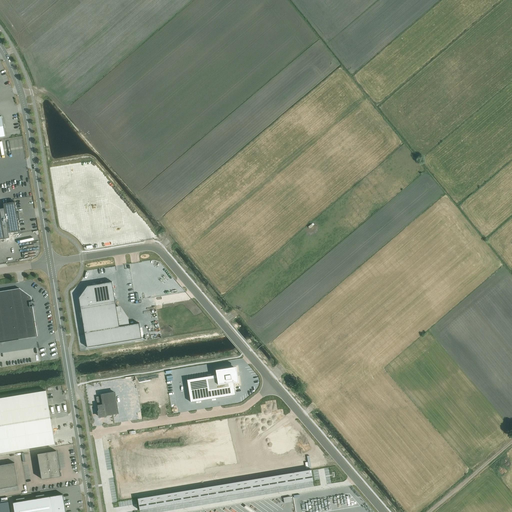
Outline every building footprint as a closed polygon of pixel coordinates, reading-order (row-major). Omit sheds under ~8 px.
[(17,212),(15,202),(4,204),(6,215),(2,215),(1,208),(0,208),(0,239),(5,238),(3,223),(7,222),(9,233),(20,231),(18,220),(20,220),(19,212),(17,212)] [(87,286),(79,298),(87,347),(142,338),(139,323),(129,325),(120,326),(116,307),(115,296),(114,293),(112,282),(102,283),(97,284),(92,285),(87,286)] [(0,342),(37,336),(31,297),(19,288),(0,291),(0,342)] [(239,382),(236,366),(216,370),(217,375),(187,380),(191,402),(236,395),(234,383),(239,382)] [(46,391),(0,398),(0,452),(55,444),(46,391)] [(116,391),(101,394),(101,396),(96,397),(98,410),(97,410),(99,418),(107,417),(106,416),(119,414),(116,391)] [(290,424),(110,454),(114,454),(117,477),(115,477),(119,501),(118,501),(311,469),(308,446),(293,449),(289,425),(291,424),(290,424)] [(60,476),(56,451),(38,454),(42,479),(60,476)] [(0,488),(18,485),(14,463),(0,465),(0,488)] [(312,469),(303,471),(305,483),(314,481),(312,469)] [(303,471),(294,472),(296,484),(305,483),(303,471)] [(294,472),(285,474),(287,486),(296,484),(294,472)] [(285,474),(277,475),(279,487),(287,486),(285,474)] [(277,475),(268,477),(270,488),(279,487),(277,475)] [(268,477),(259,478),(261,490),(270,488),(268,477)] [(259,478),(251,479),(253,491),(261,490),(259,478)] [(251,479),(242,481),(244,493),(253,491),(251,479)] [(242,481),(233,482),(235,494),(244,493),(242,481)] [(233,482),(225,484),(227,496),(235,494),(233,482)] [(225,484),(216,485),(218,497),(227,496),(225,484)] [(216,485),(207,487),(209,499),(218,497),(216,485)] [(207,487),(199,488),(201,500),(209,499),(207,487)] [(199,488),(190,490),(192,502),(201,500),(199,488)] [(190,490),(181,491),(183,503),(192,502),(190,490)] [(181,491),(173,492),(175,504),(183,503),(181,491)] [(173,492),(164,494),(166,506),(175,504),(173,492)] [(65,511),(63,494),(13,502),(14,511),(65,511)] [(164,494),(155,495),(157,507),(166,506),(164,494)] [(155,495),(146,497),(148,509),(157,507),(155,495)] [(146,497),(138,498),(140,510),(148,509),(146,497)] [(0,511),(9,511),(8,502),(0,503),(0,511)]
